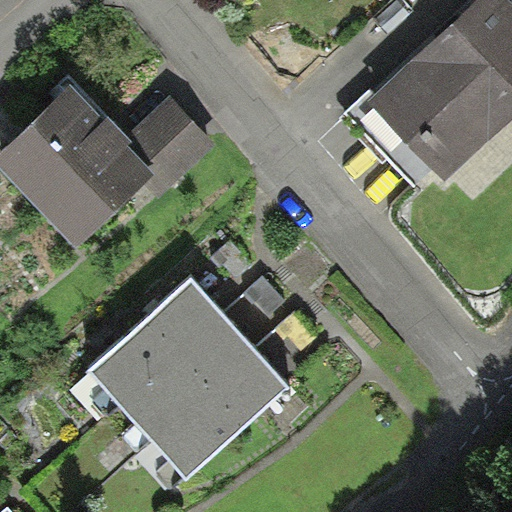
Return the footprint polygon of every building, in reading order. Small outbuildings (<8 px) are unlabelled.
[(372,93),(351,112),(419,186),(434,172),(445,183),(511,120),(511,0),(485,0),(378,99),(372,93)] [(77,92),(0,161),(0,170),(79,256),(146,194),(156,206),(220,147),(175,98),(125,144),(112,129),(77,92)] [(232,242),(213,259),(222,269),(226,265),(238,278),(253,265),(232,242)] [(266,278),(247,295),(256,305),(260,301),(272,315),(287,301),(266,278)] [(191,279),(92,369),(188,476),(288,386),(258,353),(226,317),(216,306),(191,279)] [(296,315),(277,332),(286,341),(290,338),(302,351),(317,338),(296,315)]
